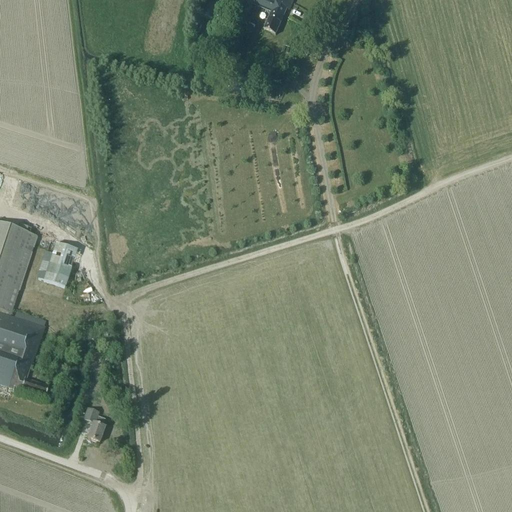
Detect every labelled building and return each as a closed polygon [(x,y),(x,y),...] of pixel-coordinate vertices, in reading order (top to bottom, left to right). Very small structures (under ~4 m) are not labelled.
[(264,31),(276,36),(287,10),(289,11),(293,0),(252,0),(251,4),(272,13),(264,31)] [(303,56),(307,58),(311,50),(307,48),(303,56)] [(44,399),(48,388),(35,384),(27,381),(31,368),(44,329),(10,318),(37,239),(29,236),(31,230),(20,227),(18,232),(0,226),(0,386),(14,391),(14,389),(44,399)] [(49,247),(40,281),(69,289),(75,270),(68,267),(71,256),(79,258),(81,250),(59,244),(58,250),(49,247)] [(87,441),(99,445),(105,429),(103,428),(105,421),(97,418),(99,414),(87,409),(83,421),(93,425),(87,441)]
